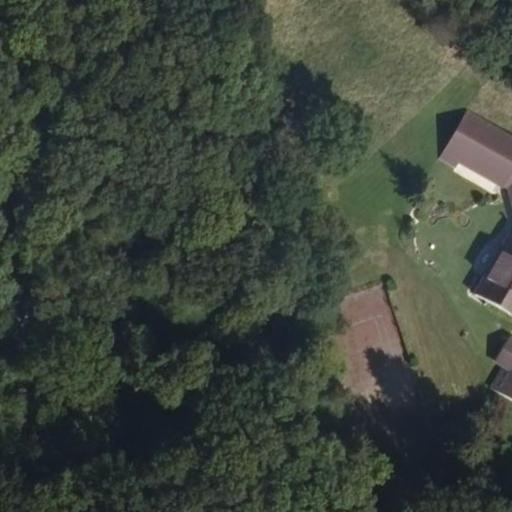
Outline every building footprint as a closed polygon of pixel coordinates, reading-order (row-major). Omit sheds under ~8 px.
[(511,145),(456,114),(429,159),(447,169),(451,162),(495,187),(496,185),(501,187),(511,229),(509,237),(498,257),(490,253),(465,296),(511,323),(511,320),(511,145)] [(498,257),(509,237),(501,234),(490,253),(498,257)] [(511,372),(506,369),(511,358),(511,338),(507,335),(492,360),(500,365),(487,387),(511,401),(511,372)] [(275,477),(263,437),(238,444),(250,484),(275,477)] [(365,511),(362,499),(337,506),(338,511),(365,511)]
